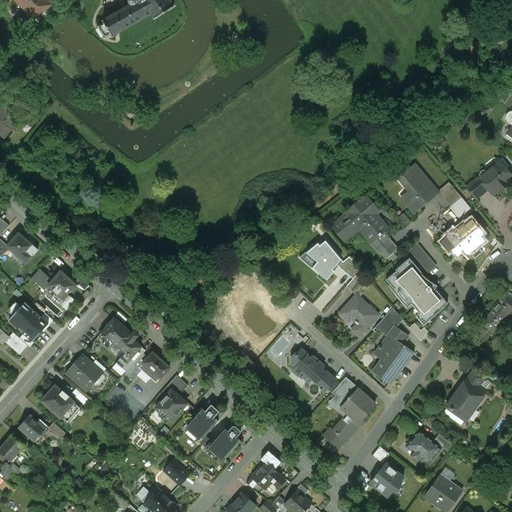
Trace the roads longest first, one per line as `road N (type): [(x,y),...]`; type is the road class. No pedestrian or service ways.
road 1 (residential): [(337,486),(490,273),(507,264),(511,271)]
road 2 (tertiary): [(272,426),(111,284)]
road 3 (residential): [(0,411),(111,284)]
road 4 (tertiary): [(111,284),(0,184)]
